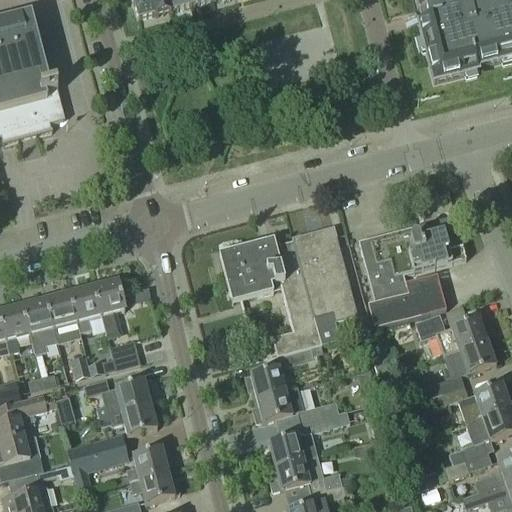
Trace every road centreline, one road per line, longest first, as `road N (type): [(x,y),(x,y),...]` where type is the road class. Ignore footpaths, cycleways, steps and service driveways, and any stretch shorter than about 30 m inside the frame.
road 1 (residential): [(221,511),(155,227)]
road 2 (residential): [(155,227),(406,158)]
road 3 (residential): [(311,0),(105,50)]
road 4 (residential): [(155,227),(105,50)]
road 5 (residential): [(365,0),(406,158)]
road 6 (residential): [(0,268),(155,227)]
road 7 (residential): [(511,275),(466,141)]
